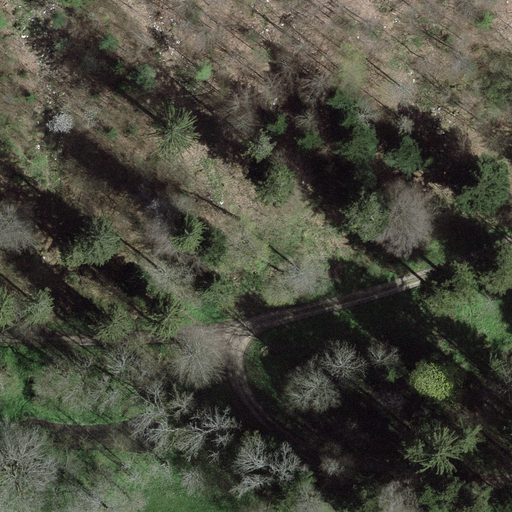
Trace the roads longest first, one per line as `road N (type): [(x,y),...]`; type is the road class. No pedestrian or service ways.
road 1 (track): [(219,329),(406,281),(511,242)]
road 2 (track): [(0,344),(89,349),(219,329)]
